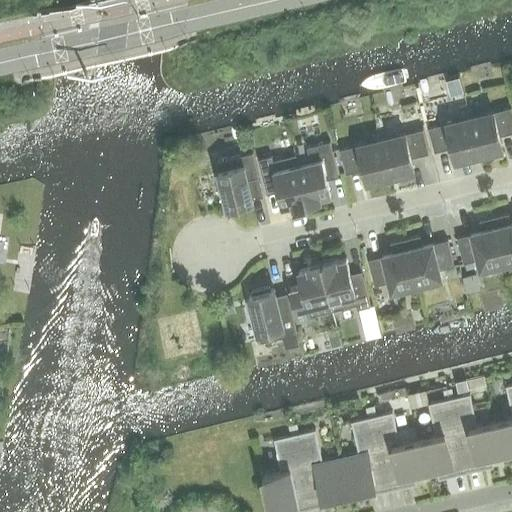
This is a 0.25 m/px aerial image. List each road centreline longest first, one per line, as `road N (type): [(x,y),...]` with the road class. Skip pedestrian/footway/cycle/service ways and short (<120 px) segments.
road 1 (residential): [(214,256),(260,237),(511,175)]
road 2 (tertiary): [(0,64),(278,0)]
